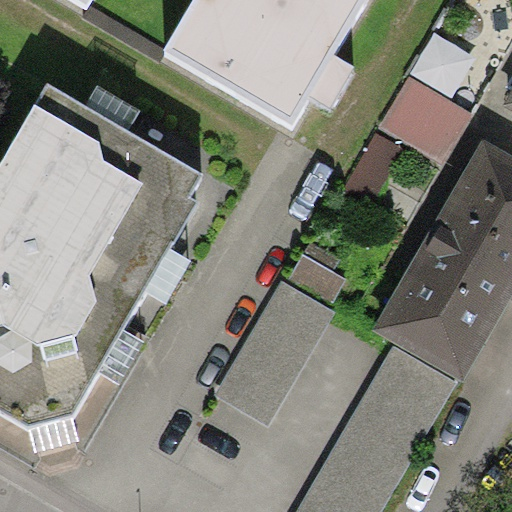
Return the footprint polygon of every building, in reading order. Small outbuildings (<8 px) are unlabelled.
[(94,0),(75,0),(90,8),(94,0)] [(368,0),(197,0),(167,53),(295,127),(368,0)] [(475,114),(422,80),(390,130),(442,164),(475,114)] [(0,413),(33,433),(65,426),(81,420),(208,179),(50,87),(0,168),(0,413)] [(511,296),(511,165),(487,151),(384,331),(465,377),(511,296)] [(344,262),(310,243),(293,275),(338,300),(349,280),(337,273),(344,262)] [(334,315),(293,290),(225,396),(266,422),(334,315)] [(381,511),(458,384),(402,351),(306,511),(381,511)]
